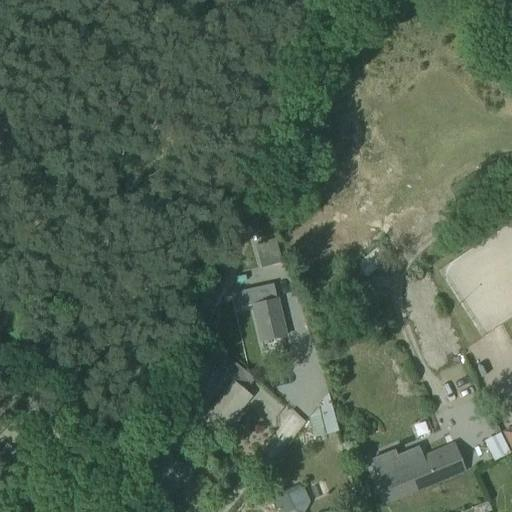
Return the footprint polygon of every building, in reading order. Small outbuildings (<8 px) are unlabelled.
[(451,186),(461,204),(502,180),(493,164),(451,186)] [(256,246),(261,269),(283,263),(276,240),(256,246)] [(376,250),(356,266),(364,276),(366,278),(386,262),(376,250)] [(356,266),(350,271),(354,276),(352,278),(356,283),(364,276),(356,266)] [(367,281),(342,292),(353,315),(378,303),(367,281)] [(253,305),(262,342),(285,337),(273,284),(238,293),(241,309),(253,305)] [(211,352),(202,362),(209,367),(212,363),(215,365),(220,359),(227,351),(218,344),(211,352)] [(208,411),(212,414),(227,427),(251,398),(245,392),(254,380),(235,363),(225,376),(232,382),(208,411)] [(193,400),(185,411),(195,419),(203,408),(193,400)] [(511,427),(502,432),(511,452),(511,427)] [(491,460),(507,453),(497,434),(482,441),(491,460)] [(394,450),(371,460),(380,482),(388,502),(446,478),(465,471),(454,445),(424,458),(422,459),(417,447),(396,456),(394,450)] [(150,482),(167,495),(180,476),(185,480),(191,473),(169,456),(150,482)] [(272,499),(278,511),(299,511),(311,505),(302,485),(272,499)]
